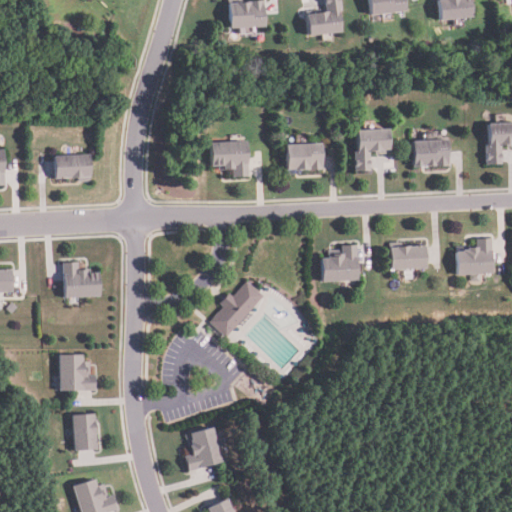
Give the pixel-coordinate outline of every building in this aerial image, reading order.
[(262,0),(264,27),(227,29),(225,2),(262,0)] [(340,0),(341,34),(307,35),(306,13),(325,12),(324,0),(340,0)] [(404,0),(406,11),(370,17),(367,0),(404,0)] [(472,0),(474,19),(440,22),(438,0),(472,0)] [(511,123),(511,146),(502,146),(502,166),(486,166),(485,124),(511,123)] [(388,129),(390,151),(371,152),(372,171),(355,172),(353,131),(388,129)] [(447,140),(449,167),(413,169),(411,142),(447,140)] [(247,177),(232,178),(232,171),(222,171),(222,167),(209,167),(208,143),(245,141),(247,177)] [(322,171),(286,172),(285,146),(321,145),(322,171)] [(89,156),(90,182),(78,182),(78,179),(55,180),(54,157),(89,156)] [(495,275),(459,276),(458,252),(469,251),(469,248),(479,248),(479,239),(494,239),(495,275)] [(357,281),(320,283),(319,258),(327,258),(327,255),(341,254),(341,246),(356,245),(357,281)] [(424,246),(426,269),(390,271),(388,248),(424,246)] [(100,298),(65,300),(63,263),(77,262),(78,271),(86,271),(87,274),(99,274),(100,298)] [(13,293),(0,293),(0,271),(12,271),(13,293)] [(224,338),(208,322),(222,307),(218,304),(227,294),(231,297),(246,282),(262,297),(224,338)] [(94,389),(59,389),(59,353),(82,352),(82,361),(89,361),(89,373),(94,373),(94,389)] [(71,413),(94,411),(97,447),(74,449),(71,413)] [(211,425),(222,459),(188,471),(183,455),(191,453),(184,434),(211,425)] [(115,509),(106,511),(79,511),(71,486),(94,478),(97,489),(100,488),(104,498),(111,496),(115,509)] [(227,497),(234,511),(207,511),(205,508),(227,497)]
